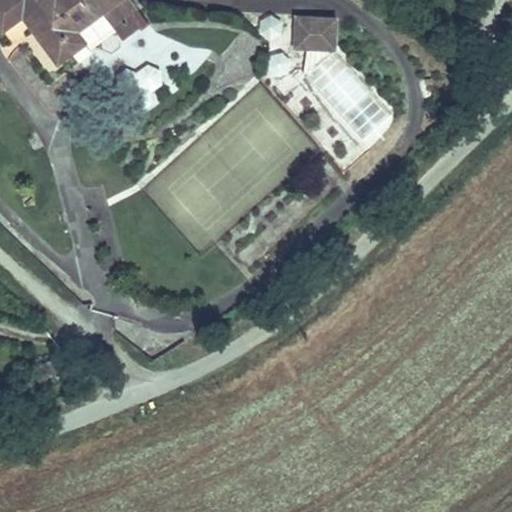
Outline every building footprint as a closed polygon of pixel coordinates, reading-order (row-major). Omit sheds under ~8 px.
[(108,0),(70,0),(18,41),(54,87),(84,64),(75,52),(121,16),(108,0)] [(336,53),(338,17),(293,15),(291,50),(336,53)] [(338,56),(307,57),(308,72),(339,70),(338,56)] [(157,91),(160,71),(141,68),(137,87),(157,91)] [(266,87),(141,184),(194,252),(319,156),(266,87)]
